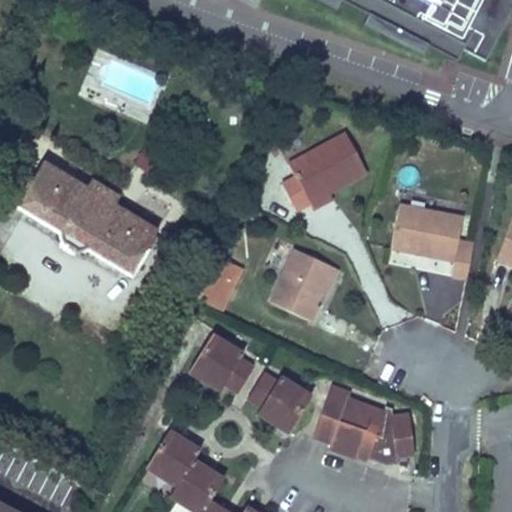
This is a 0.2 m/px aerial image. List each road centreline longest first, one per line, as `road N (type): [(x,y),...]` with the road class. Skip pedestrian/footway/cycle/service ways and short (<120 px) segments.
road 1 (residential): [(133,0),(511,126)]
road 2 (residential): [(445,511),(445,382),(413,348)]
